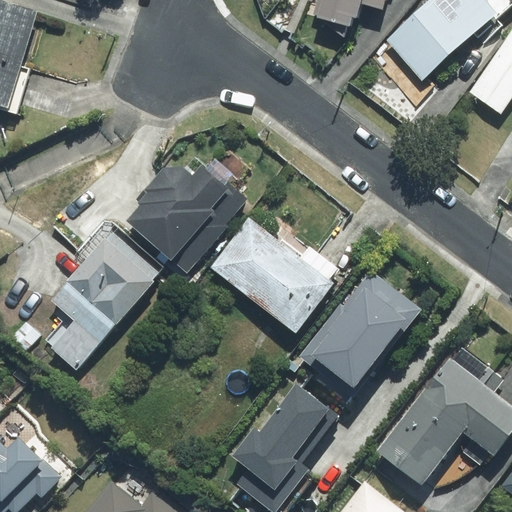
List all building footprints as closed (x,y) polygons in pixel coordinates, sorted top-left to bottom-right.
[(0,0),(0,108),(24,114),(47,8),(8,0),(0,0)] [(315,0),(309,26),(349,36),(355,13),(379,19),(383,0),(315,0)] [(511,2),(510,0),(434,0),(384,45),(419,85),(472,38),(480,47),(502,27),(497,22),(511,8),(511,2)] [(511,29),(464,96),(495,119),(511,94),(511,29)] [(142,195),(152,203),(139,218),(185,257),(229,206),(227,204),(244,184),(214,158),(202,172),(180,152),(142,195)] [(353,266),(318,242),(311,253),(257,216),(222,267),(310,328),(353,266)] [(114,224),(54,296),(78,316),(55,343),(85,368),(168,269),(114,224)] [(364,398),(376,381),(431,304),(379,266),(356,298),(351,295),(308,356),(324,368),(318,377),(352,401),(358,394),(364,398)] [(511,390),(495,378),(502,367),(466,342),(388,450),(434,483),(461,446),(487,465),(500,447),(510,454),(511,450),(511,390)] [(308,378),(273,424),(270,428),(266,424),(243,454),(258,465),(244,483),(282,511),(285,511),(300,494),(291,487),(315,457),(310,453),(346,407),(308,378)] [(0,390),(0,414),(12,402),(0,390)] [(0,511),(35,511),(69,476),(52,460),(55,456),(30,434),(22,442),(0,421),(0,511)] [(185,511),(160,492),(150,504),(115,477),(88,511),(185,511)] [(417,511),(370,477),(344,511),(417,511)]
